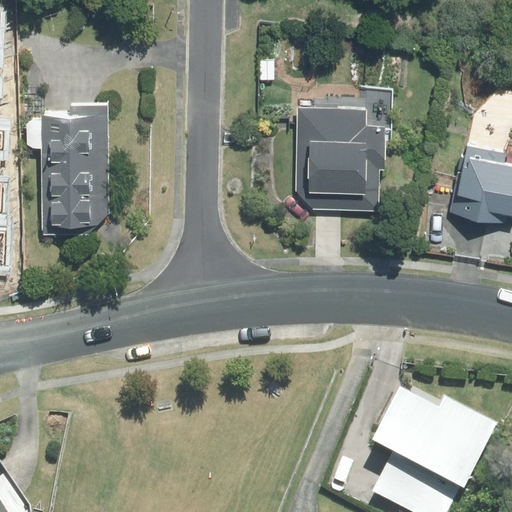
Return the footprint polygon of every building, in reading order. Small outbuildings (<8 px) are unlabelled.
[(278,56),(257,55),(257,81),(278,82),(278,56)] [(37,117),(29,117),(28,143),(33,144),(33,146),(44,146),(44,234),(74,234),(73,224),(111,224),(111,199),(111,178),(111,101),(57,101),(57,111),(44,111),(44,115),(37,115),(37,117)] [(367,105),(299,105),(298,189),(313,189),(313,209),(382,210),(383,166),(387,166),(388,122),(367,121),(367,105)] [(509,149),(466,141),(453,209),(507,219),(508,213),(511,213),(511,156),(508,156),(509,149)] [(11,165),(0,163),(0,251),(1,252),(11,165)] [(441,411),(402,391),(375,443),(396,453),(375,493),(412,511),(449,511),(462,488),(465,490),(498,426),(447,400),(441,411)]
